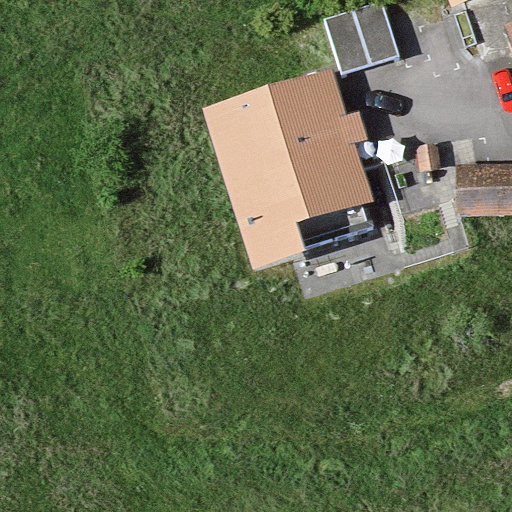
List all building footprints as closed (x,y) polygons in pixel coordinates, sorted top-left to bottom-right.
[(511,0),(454,0),(461,18),(499,5),(501,11),(511,6),(511,0)] [(383,3),(326,20),(342,77),(399,61),(383,3)] [(331,83),(205,118),(251,282),(306,267),(295,230),(367,210),(331,83)] [(441,176),(441,155),(420,155),(420,176),(441,176)] [(511,222),(511,167),(464,166),(462,221),(511,222)]
